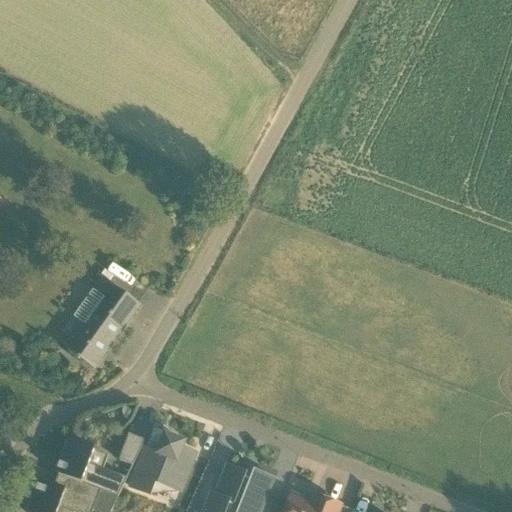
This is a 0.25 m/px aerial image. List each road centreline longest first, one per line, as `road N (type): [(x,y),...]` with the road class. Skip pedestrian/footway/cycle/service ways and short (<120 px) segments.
road 1 (unclassified): [(135,385),(348,0)]
road 2 (residential): [(492,511),(135,385)]
road 3 (unclassified): [(0,493),(70,410),(135,385)]
road 4 (track): [(296,91),(206,0)]
